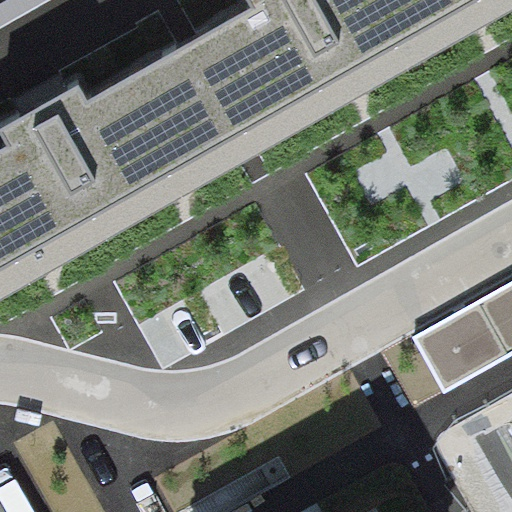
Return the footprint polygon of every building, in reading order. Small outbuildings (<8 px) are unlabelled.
[(3,0),(0,2),(0,25),(45,0),(3,0)] [(232,135),(0,268),(0,299),(511,9),(511,0),(475,0),(466,5),(232,135)] [(248,0),(254,11),(184,50),(232,135),(466,5),(462,0),(248,0)] [(0,153),(0,268),(232,135),(184,50),(87,102),(77,85),(29,112),(0,128),(0,129),(11,147),(0,153)] [(511,284),(418,337),(447,388),(511,351),(511,284)]
